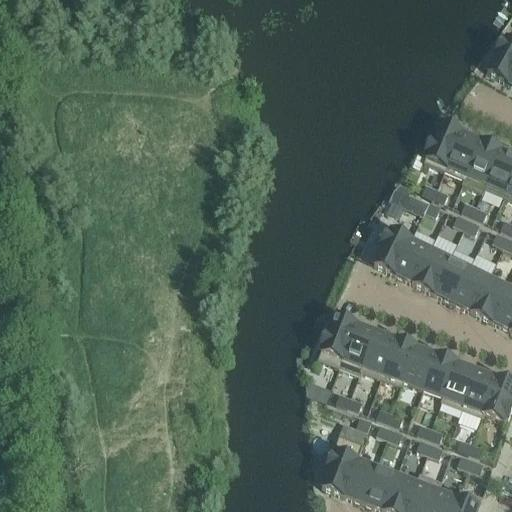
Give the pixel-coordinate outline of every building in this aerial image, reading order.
[(511,43),(508,41),(505,47),(503,46),(494,61),(496,62),(487,78),(507,89),(511,80),(511,43)] [(462,139),(441,130),(433,147),(431,146),(424,162),(426,163),(423,169),(444,178),(462,139)] [(462,191),(470,172),(481,147),(462,139),(444,178),(463,187),(461,191),(462,191)] [(501,156),(481,147),(470,172),(462,191),(482,200),(501,156)] [(485,196),(504,204),(511,185),(511,160),(501,156),(482,200),(483,200),(485,196)] [(422,222),(428,209),(409,201),(411,196),(399,191),(392,208),(422,222)] [(426,191),(422,200),(433,205),(437,196),(426,191)] [(437,196),(433,205),(443,210),(448,201),(437,196)] [(429,209),(424,218),(435,223),(439,214),(429,209)] [(465,209),(461,218),(472,223),(476,214),(465,209)] [(476,214),(472,223),(483,228),(487,219),(476,214)] [(457,222),(453,231),(464,236),(468,227),(457,222)] [(468,227),(464,236),(475,242),(479,232),(468,227)] [(511,230),(504,227),(500,236),(511,241),(511,238),(511,230)] [(380,253),(382,254),(374,271),(394,281),(413,242),(392,233),(389,239),(387,238),(380,253)] [(496,241),(492,250),(503,255),(507,246),(496,241)] [(432,252),(431,251),(429,256),(412,247),(414,243),(413,242),(394,281),(414,291),(432,252)] [(511,247),(507,246),(503,255),(511,258),(511,247)] [(414,291),(433,300),(452,261),(432,252),(414,291)] [(433,300),(452,309),(471,271),(470,270),(468,275),(451,266),(453,262),(452,261),(433,300)] [(491,280),(471,271),(452,309),(472,319),(491,280)] [(510,290),(491,280),(472,319),(491,328),(510,290)] [(510,290),(491,328),(511,338),(511,335),(511,295),(509,294),(511,290),(510,290)] [(326,339),(320,355),(322,356),(317,367),(339,375),(356,330),(334,322),(328,340),(326,339)] [(339,375),(359,383),(376,338),(356,330),(339,375)] [(359,383),(360,383),(362,379),(381,386),(396,346),(376,338),(359,383)] [(401,394),(416,353),(396,346),(381,386),(401,394)] [(401,394),(402,394),(404,389),(423,397),(436,361),(416,353),(401,394)] [(442,404),(440,409),(441,409),(457,369),(436,361),(423,397),(442,404)] [(457,369),(441,409),(461,417),(477,377),(457,369)] [(497,384),(477,377),(461,417),(482,424),(497,384)] [(511,414),(511,410),(511,408),(511,390),(497,384),(482,424),(483,425),(484,421),(504,428),(505,426),(507,427),(511,414)] [(316,406),(326,409),(330,398),(321,394),(316,406)] [(347,414),(350,405),(339,400),(336,410),(347,414)] [(358,418),(362,409),(350,405),(347,414),(358,418)] [(387,429),(391,420),(380,416),(376,425),(387,429)] [(398,434),(402,424),(391,420),(387,429),(398,434)] [(367,439),(370,429),(359,425),(356,434),(367,439)] [(428,445),(431,436),(420,431),(416,441),(428,445)] [(387,446),(391,437),(379,433),(376,442),(387,446)] [(439,449),(442,440),(431,436),(428,445),(439,449)] [(398,450),(402,441),(391,437),(387,446),(398,450)] [(468,460),(471,451),(460,447),(457,456),(468,460)] [(427,462),(431,452),(420,448),(416,457),(427,462)] [(479,464),(483,455),(471,451),(468,460),(479,464)] [(439,466),(442,457),(431,452),(427,462),(439,466)] [(343,502),(358,462),(357,462),(355,466),(335,458),(334,461),(332,460),(326,476),(328,476),(321,494),(324,495),(343,502)] [(363,510),(378,470),(358,462),(343,502),(363,510)] [(468,477),(471,468),(460,463),(457,473),(468,477)] [(479,481),(483,472),(471,468),(468,477),(479,481)] [(377,475),(379,470),(378,470),(363,510),(368,511),(385,511),(397,482),(377,475)] [(397,482),(385,511),(408,511),(420,481),(419,480),(416,489),(397,482)] [(420,481),(408,511),(431,511),(440,488),(420,481)] [(438,498),(441,489),(440,488),(431,511),(454,511),(461,496),(460,496),(456,505),(438,498)] [(461,496),(454,511),(478,511),(482,504),(461,496)]
